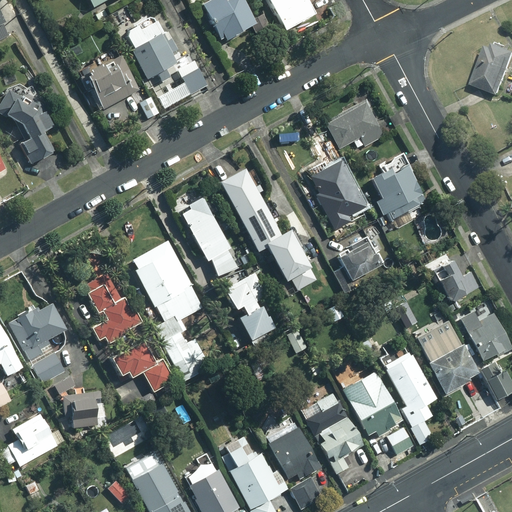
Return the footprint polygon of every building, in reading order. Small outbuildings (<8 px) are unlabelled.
[(218,0),(203,0),(197,4),(217,38),(221,36),(223,39),(250,23),(258,37),(269,31),(258,13),(248,19),(236,0),(221,0),(220,1),(218,0)] [(263,0),(280,30),(310,13),(302,0),(263,0)] [(102,10),(94,15),(99,23),(107,18),(102,10)] [(124,29),(122,36),(129,49),(127,50),(143,78),(154,71),(160,81),(167,77),(162,67),(171,62),(166,52),(172,49),(162,31),(158,33),(151,19),(145,18),(124,29)] [(486,46),(472,84),(498,94),(511,56),(511,51),(493,44),(491,48),(486,46)] [(201,80),(184,51),(174,57),(192,86),(201,80)] [(134,89),(115,55),(95,65),(92,65),(81,71),(81,74),(75,77),(84,91),(89,89),(100,109),(134,89)] [(49,126),(38,105),(27,98),(24,102),(4,90),(0,96),(0,114),(11,121),(22,141),(16,143),(27,163),(51,150),(40,131),(49,126)] [(155,113),(147,97),(137,102),(145,118),(155,113)] [(362,103),(323,124),(336,148),(357,137),(361,145),(380,135),(362,103)] [(335,161),(307,177),(332,223),(361,207),(335,161)] [(422,201),(402,165),(389,173),(386,168),(366,180),(379,203),(375,205),(380,215),(384,212),(388,220),(422,201)] [(215,182),(236,219),(259,206),(238,169),(215,182)] [(177,215),(203,259),(207,258),(214,275),(233,267),(223,249),(225,248),(196,199),(184,206),(187,209),(177,215)] [(275,235),(259,206),(236,219),(253,250),(262,245),(268,257),(292,244),(284,230),(275,235)] [(199,306),(163,242),(129,261),(134,269),(131,271),(151,306),(153,305),(162,322),(151,328),(181,381),(208,366),(198,349),(189,355),(177,333),(180,332),(174,320),(199,306)] [(339,268),(331,273),(342,292),(351,287),(346,279),(374,264),(363,243),(334,259),(339,268)] [(312,280),(292,244),(268,257),(281,281),(288,277),(295,290),(312,280)] [(244,255),(238,258),(242,264),(248,261),(244,255)] [(477,287),(468,272),(458,278),(448,260),(427,271),(445,305),(477,287)] [(103,273),(81,286),(101,321),(89,328),(95,340),(101,337),(105,344),(122,334),(121,332),(138,322),(131,311),(128,312),(120,298),(118,299),(103,273)] [(263,296),(250,274),(224,288),(225,291),(220,293),(229,309),(236,306),(240,314),(234,318),(246,339),(267,328),(262,317),(259,319),(250,303),(263,296)] [(33,307),(4,323),(25,360),(26,359),(39,383),(61,371),(43,339),(61,330),(47,304),(35,311),(33,307)] [(334,305),(325,309),(331,321),(340,317),(334,305)] [(500,353),(508,349),(489,314),(475,322),(469,312),(456,320),(463,333),(464,333),(480,360),(499,350),(500,353)] [(303,347),(293,330),(284,335),(293,353),(303,347)] [(17,367),(0,337),(0,370),(3,375),(17,367)] [(136,341),(105,359),(118,382),(138,371),(150,392),(170,381),(158,359),(149,364),(136,341)] [(460,344),(424,364),(441,394),(463,382),(462,380),(475,373),(460,344)] [(432,399),(405,353),(382,366),(384,369),(382,370),(409,417),(424,408),(422,404),(432,399)] [(259,354),(246,360),(256,383),(269,378),(259,354)] [(511,389),(502,370),(484,380),(495,400),(511,390),(511,389)] [(397,421),(371,372),(338,390),(363,435),(372,431),(375,436),(386,430),(384,427),(397,421)] [(66,377),(52,386),(56,394),(71,386),(66,377)] [(96,392),(58,397),(61,417),(69,416),(70,428),(93,425),(92,418),(99,417),(96,392)] [(333,404),(327,394),(312,402),(317,411),(301,419),(323,458),(324,458),(333,474),(345,467),(339,457),(358,446),(334,403),(333,404)] [(13,460),(17,466),(54,446),(36,415),(9,430),(15,440),(0,448),(8,463),(13,460)] [(421,420),(407,428),(417,445),(430,437),(421,420)] [(316,468),(291,423),(263,439),(266,444),(265,444),(284,478),(293,473),(296,479),(316,468)] [(410,446),(400,428),(384,437),(394,455),(410,446)] [(284,488),(274,471),(268,474),(256,454),(249,457),(238,437),(221,447),(225,454),(219,457),(226,471),(225,471),(247,511),(272,511),(265,499),(284,488)] [(186,511),(160,460),(128,477),(145,511),(186,511)] [(197,511),(235,511),(233,508),(234,508),(213,470),(185,486),(193,499),(191,500),(197,511)] [(307,478),(287,489),(298,509),(318,499),(307,478)] [(113,481),(104,489),(118,503),(127,495),(113,481)] [(462,500),(464,504),(475,498),(472,493),(462,500)]
